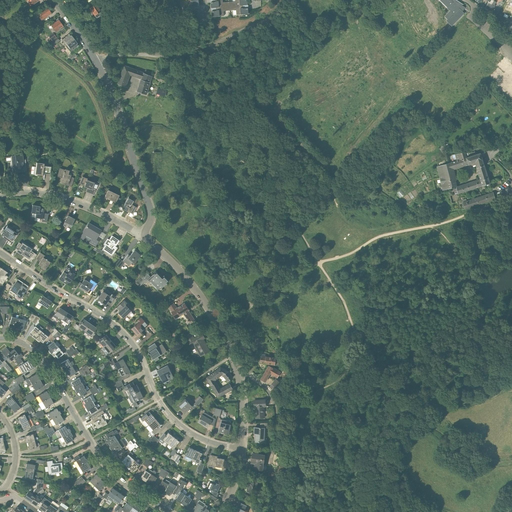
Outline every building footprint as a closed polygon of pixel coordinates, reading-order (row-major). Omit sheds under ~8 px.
[(195,0),(188,1),(181,2),(181,6),(187,6),(187,10),(194,10),(194,7),(194,6),(199,6),(198,0),(195,0)] [(222,0),(215,0),(216,2),(211,3),(211,8),(216,8),(229,6),(229,2),(223,3),(222,0)] [(439,0),(448,8),(447,9),(450,11),(445,17),(447,20),(446,21),(452,26),(464,13),(462,12),(465,7),(462,5),(463,4),(456,0),(439,0)] [(489,10),(494,1),(492,0),(491,0),(490,3),(489,2),(485,8),(489,10)] [(96,18),(101,15),(99,13),(101,11),(96,4),(90,8),(96,18)] [(243,5),(229,7),(230,11),(236,10),(236,15),(248,14),(248,8),(243,9),(243,5)] [(229,6),(216,8),(216,11),(212,11),(212,17),(224,16),(224,11),(230,11),(229,7),(229,6)] [(39,17),(41,20),(51,14),(47,7),(39,12),(42,16),(39,17)] [(53,21),(51,23),(52,25),(56,31),(63,27),(59,20),(55,23),(53,21)] [(66,46),(74,40),(71,36),(70,37),(69,35),(61,41),(66,46)] [(68,48),(70,52),(73,50),(73,49),(77,46),(75,44),(76,44),(74,40),(66,46),(67,49),(68,48)] [(138,91),(146,94),(152,75),(124,66),(118,84),(125,87),(130,75),(142,79),(138,91)] [(159,88),(157,94),(165,97),(167,91),(159,88)] [(440,149),(444,155),(449,151),(445,145),(440,149)] [(456,187),(458,194),(490,183),(482,160),(480,153),(466,158),(464,153),(455,156),(457,161),(436,168),(439,177),(443,191),(456,187)] [(24,171),(22,155),(11,156),(13,171),(17,170),(17,172),(24,171)] [(50,175),(51,167),(44,166),(44,164),(36,163),(35,175),(43,176),(43,174),(50,175)] [(65,170),(60,169),(58,177),(62,178),(61,183),(72,186),(74,178),(70,177),(71,175),(68,174),(69,171),(65,169),(65,170)] [(88,179),(82,177),(79,184),(84,186),(84,187),(89,189),(87,193),(93,195),(95,190),(92,189),(95,183),(87,180),(88,179)] [(119,195),(108,190),(104,198),(115,203),(119,195)] [(463,203),(465,209),(495,199),(493,193),(463,203)] [(122,208),(122,209),(127,212),(128,212),(132,214),(136,207),(131,205),(133,202),(128,198),(127,199),(125,198),(124,200),(126,201),(125,203),(122,208)] [(32,205),(31,213),(35,214),(35,218),(42,219),(41,222),(46,223),(48,212),(43,211),(43,209),(41,209),(41,211),(39,210),(40,206),(32,205)] [(74,219),(67,216),(63,226),(66,227),(67,225),(71,227),(74,219)] [(97,237),(101,231),(88,224),(82,234),(92,240),(90,243),(96,246),(100,238),(97,237)] [(17,234),(9,228),(10,228),(7,226),(4,230),(3,229),(2,231),(3,232),(2,233),(1,235),(3,236),(3,237),(7,240),(6,243),(9,245),(11,243),(15,237),(16,236),(15,236),(17,234)] [(105,245),(102,250),(105,252),(106,251),(112,255),(117,248),(115,247),(119,241),(112,236),(109,240),(107,239),(104,244),(105,245)] [(19,243),(15,248),(18,250),(16,252),(23,257),(24,256),(29,259),(31,257),(32,255),(35,257),(36,256),(30,252),(31,251),(32,249),(22,243),(21,245),(19,243)] [(134,264),(140,256),(134,251),(127,258),(126,257),(122,261),(118,258),(113,263),(118,267),(120,264),(122,266),(125,262),(129,266),(132,262),(134,264)] [(45,271),(46,270),(46,269),(50,262),(44,258),(45,256),(40,253),(36,259),(40,262),(38,264),(41,267),(40,268),(45,271)] [(1,268),(0,270),(0,286),(2,288),(4,285),(2,284),(4,281),(11,271),(9,270),(7,268),(6,270),(7,271),(7,272),(6,271),(1,268)] [(70,282),(75,275),(65,269),(58,279),(63,282),(65,279),(70,282)] [(150,277),(145,272),(134,282),(139,287),(144,282),(145,283),(147,280),(157,290),(160,287),(161,288),(169,281),(163,276),(162,277),(156,271),(150,277)] [(10,291),(15,294),(19,288),(22,283),(17,279),(10,291)] [(92,285),(84,280),(79,288),(87,293),(89,289),(92,291),(96,284),(93,283),(92,285)] [(19,288),(15,294),(21,298),(28,287),(22,283),(19,288)] [(110,296),(102,292),(97,300),(105,304),(107,301),(111,303),(114,296),(111,294),(110,296)] [(38,302),(37,305),(40,307),(42,304),(47,308),(51,302),(42,296),(38,302)] [(123,300),(116,308),(119,310),(119,311),(118,313),(123,318),(127,314),(128,314),(131,318),(134,315),(131,312),(130,311),(125,306),(127,304),(123,300)] [(177,309),(174,303),(168,307),(176,319),(184,314),(190,323),(194,320),(188,311),(189,310),(184,304),(177,309)] [(54,315),(53,317),(60,322),(61,320),(66,312),(60,308),(57,311),(54,315)] [(73,317),(66,312),(61,320),(67,323),(64,327),(67,329),(70,324),(69,323),(73,317)] [(15,328),(18,319),(11,317),(10,320),(9,320),(7,327),(9,327),(9,326),(15,328)] [(137,335),(146,328),(145,327),(147,325),(141,317),(138,321),(139,322),(132,329),(137,335)] [(18,319),(15,328),(24,331),(26,325),(27,326),(28,322),(18,319)] [(85,331),(90,324),(84,320),(82,323),(81,322),(78,326),(75,324),(73,327),(78,330),(79,327),(85,331)] [(90,324),(85,331),(84,332),(92,337),(95,332),(94,331),(96,328),(90,324)] [(35,339),(41,332),(35,327),(30,333),(33,335),(32,336),(35,339)] [(41,332),(35,339),(39,342),(40,341),(43,343),(48,337),(41,332)] [(194,338),(191,333),(185,336),(191,346),(194,344),(201,356),(209,351),(203,339),(205,338),(202,334),(194,338)] [(98,341),(103,347),(111,341),(106,335),(98,341)] [(111,341),(103,347),(108,353),(116,347),(111,341)] [(48,350),(51,354),(58,348),(53,342),(47,346),(50,349),(48,350)] [(155,343),(149,347),(149,348),(151,351),(149,352),(149,353),(154,360),(155,359),(156,361),(159,359),(158,357),(166,352),(161,343),(157,346),(155,343)] [(11,361),(19,355),(14,349),(10,352),(6,348),(1,352),(5,357),(6,355),(11,361)] [(58,348),(51,354),(54,357),(55,356),(58,359),(63,354),(58,348)] [(76,349),(74,350),(74,351),(68,355),(70,357),(74,354),(74,356),(79,353),(76,349)] [(261,356),(260,363),(275,365),(278,365),(279,359),(275,358),(266,357),(265,357),(265,355),(261,354),(261,356)] [(64,371),(72,366),(68,359),(61,363),(63,366),(61,367),(64,371)] [(123,359),(115,364),(118,370),(126,365),(123,359)] [(32,367),(29,361),(20,366),(18,367),(22,373),(27,370),(28,372),(34,368),(33,367),(32,367)] [(80,374),(88,369),(86,365),(82,368),(82,369),(78,371),(80,374)] [(122,376),(121,379),(122,380),(124,379),(129,376),(128,373),(130,372),(126,365),(118,370),(122,376)] [(76,373),(72,366),(64,371),(66,375),(67,374),(69,377),(76,373)] [(170,380),(169,376),(172,375),(168,366),(157,371),(162,381),(165,380),(166,382),(170,380)] [(276,374),(278,371),(269,366),(261,380),(265,382),(271,371),(276,374)] [(233,377),(228,372),(221,367),(207,378),(218,398),(233,389),(230,384),(220,389),(215,380),(222,375),(228,381),(233,377)] [(29,386),(32,385),(40,380),(36,374),(26,380),(29,386)] [(274,390),(276,388),(280,382),(282,379),(279,377),(270,387),(274,390)] [(72,386),(75,390),(83,385),(79,378),(72,382),(74,385),(72,386)] [(40,380),(32,385),(35,391),(43,386),(40,380)] [(18,385),(16,382),(9,390),(11,392),(18,385)] [(122,384),(116,387),(118,391),(121,390),(120,389),(124,387),(129,397),(140,391),(137,385),(135,386),(133,382),(124,387),(122,384)] [(18,385),(11,392),(13,394),(20,388),(18,385)] [(83,385),(75,390),(77,393),(78,392),(80,396),(87,392),(83,385)] [(38,396),(42,402),(50,397),(46,391),(38,396)] [(131,403),(134,401),(135,402),(143,398),(140,391),(129,397),(128,397),(131,403)] [(83,404),(85,408),(94,403),(90,396),(83,400),(85,403),(83,404)] [(10,407),(16,403),(11,397),(5,402),(10,407)] [(50,397),(42,402),(45,408),(53,403),(50,397)] [(185,413),(191,407),(188,403),(185,400),(179,406),(185,413)] [(264,418),(264,407),(265,407),(265,400),(254,400),(254,407),(255,407),(256,418),(264,418)] [(20,408),(16,403),(10,407),(14,413),(20,408)] [(94,403),(85,408),(88,412),(89,411),(91,414),(98,410),(94,404),(94,403)] [(49,421),(52,419),(60,415),(56,408),(46,415),(49,421)] [(101,411),(91,417),(91,418),(94,422),(93,422),(97,429),(103,425),(104,426),(107,424),(106,421),(108,420),(109,419),(105,412),(104,413),(103,410),(101,411)] [(147,414),(141,419),(143,421),(144,420),(149,425),(156,420),(151,414),(149,412),(147,414)] [(200,419),(198,422),(208,427),(210,424),(209,424),(211,421),(207,418),(209,415),(204,412),(202,415),(202,416),(200,419)] [(18,418),(21,424),(31,419),(29,415),(26,417),(24,414),(18,418)] [(60,415),(52,419),(55,425),(64,421),(60,415)] [(30,420),(21,424),(24,430),(29,428),(30,431),(35,429),(34,426),(34,425),(32,426),(30,420)] [(156,420),(149,425),(154,431),(152,432),(155,435),(161,428),(159,426),(161,425),(156,420)] [(228,434),(231,422),(222,420),(219,432),(228,434)] [(58,430),(62,437),(70,432),(68,429),(67,430),(65,426),(58,430)] [(254,428),(254,434),(255,434),(255,442),(264,443),(265,428),(260,428),(254,428)] [(108,438),(104,440),(105,442),(106,441),(110,447),(119,442),(114,435),(115,435),(113,431),(106,435),(108,438)] [(66,444),(73,440),(71,437),(73,436),(70,432),(62,437),(60,439),(62,442),(64,441),(66,444)] [(163,434),(160,438),(163,440),(165,442),(169,444),(174,437),(168,433),(166,436),(165,435),(165,434),(164,434),(163,434)] [(27,443),(35,441),(33,434),(26,436),(27,443)] [(180,442),(174,437),(169,444),(174,449),(180,442)] [(119,442),(110,447),(116,455),(120,451),(120,450),(123,448),(126,445),(122,439),(119,442)] [(37,448),(35,441),(27,443),(29,449),(37,448)] [(133,444),(128,449),(130,451),(135,447),(136,448),(138,446),(135,442),(133,444)] [(192,459),(196,450),(189,447),(185,455),(186,456),(184,458),(191,461),(192,459)] [(192,459),(191,460),(195,462),(200,464),(202,460),(201,460),(202,459),(200,458),(202,455),(202,453),(200,452),(196,450),(192,459)] [(252,453),(251,463),(255,464),(254,469),(263,470),(265,471),(266,469),(266,467),(265,465),(263,465),(264,464),(265,455),(252,453)] [(128,467),(134,460),(128,455),(126,458),(125,457),(120,462),(121,463),(122,462),(128,467)] [(80,467),(88,462),(84,456),(80,458),(79,456),(74,459),(75,461),(76,461),(80,467)] [(217,458),(218,457),(213,456),(213,457),(210,456),(208,465),(211,466),(212,463),(216,464),(215,467),(222,468),(222,469),(225,470),(226,466),(223,465),(224,459),(217,458)] [(140,465),(134,460),(128,467),(134,473),(138,469),(137,468),(140,465)] [(45,463),(44,464),(47,464),(49,475),(55,474),(60,473),(60,470),(63,470),(62,463),(58,463),(58,465),(54,466),(54,463),(53,463),(52,461),(47,462),(45,463)] [(88,462),(80,467),(83,473),(91,468),(88,462)] [(27,468),(26,470),(34,471),(35,469),(36,465),(27,463),(26,468),(27,468)] [(146,482),(153,471),(149,469),(148,472),(146,470),(140,478),(146,482)] [(34,471),(26,470),(25,477),(33,479),(34,471)] [(154,470),(153,471),(146,482),(152,486),(157,478),(154,476),(157,472),(154,470)] [(90,481),(95,486),(101,479),(96,474),(90,481)] [(101,479),(95,486),(100,491),(106,484),(101,479)] [(163,481),(158,489),(164,492),(168,484),(170,482),(166,480),(165,482),(163,481)] [(255,491),(258,482),(250,480),(248,485),(246,484),(244,491),(251,493),(252,490),(255,491)] [(209,482),(207,488),(210,489),(208,493),(211,495),(217,498),(219,493),(218,493),(216,492),(217,490),(219,490),(221,485),(217,483),(216,485),(212,483),(211,483),(209,482)] [(175,488),(168,484),(164,492),(170,496),(175,488)] [(104,498),(101,502),(102,502),(105,499),(107,501),(108,499),(112,502),(113,501),(114,499),(119,492),(117,491),(115,490),(113,488),(109,494),(108,495),(106,498),(105,497),(104,498)] [(32,494),(29,492),(27,495),(25,498),(32,502),(40,491),(42,490),(36,489),(32,494)] [(40,497),(42,494),(43,493),(44,492),(44,491),(44,490),(43,489),(42,490),(40,491),(32,502),(37,506),(42,499),(40,497)] [(181,503),(186,495),(180,491),(175,499),(181,503)] [(119,492),(114,499),(120,503),(125,496),(119,492)] [(186,495),(181,503),(187,507),(192,499),(186,495)] [(104,498),(102,496),(97,501),(95,504),(100,508),(102,506),(99,504),(99,503),(100,503),(104,498)] [(125,511),(129,511),(130,510),(135,504),(129,500),(125,506),(123,509),(122,510),(125,511)] [(39,508),(45,511),(49,506),(44,502),(39,508)] [(246,511),(247,511),(245,511),(247,506),(239,502),(236,510),(238,511),(237,511),(246,511)] [(194,511),(199,511),(203,507),(198,503),(192,510),(194,511)]
